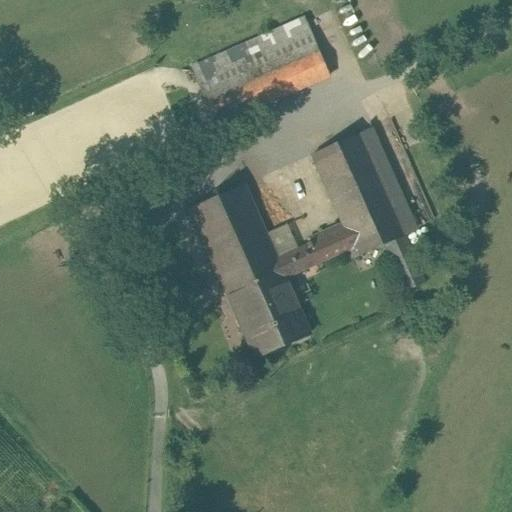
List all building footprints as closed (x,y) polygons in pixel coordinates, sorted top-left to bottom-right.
[(306,23),(223,59),(231,78),(312,41),(306,23)] [(312,41),(231,78),(246,112),(327,75),(312,41)] [(246,112),(231,78),(199,92),(219,139),(252,124),(246,112)] [(311,155),(339,217),(344,230),(352,248),(356,257),(403,235),(360,139),(358,134),(311,155)] [(308,334),(284,278),(275,260),(242,186),(159,223),(184,278),(214,265),(255,358),(308,334)] [(311,230),(316,242),(344,230),(339,217),(311,230)] [(316,242),(275,260),(284,278),(352,248),(344,230),(316,242)] [(424,283),(409,248),(389,257),(404,292),(424,283)] [(434,299),(415,311),(422,321),(430,335),(449,323),(434,299)]
